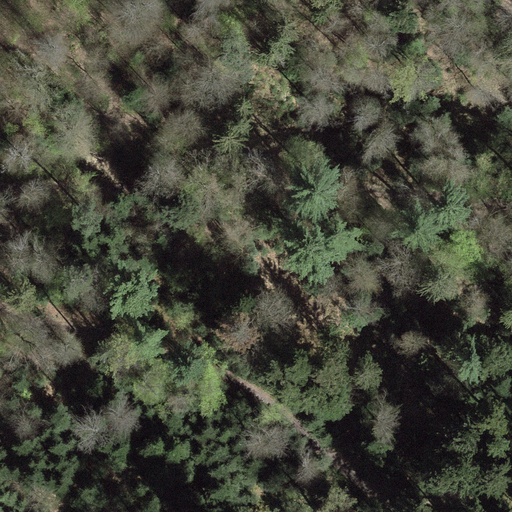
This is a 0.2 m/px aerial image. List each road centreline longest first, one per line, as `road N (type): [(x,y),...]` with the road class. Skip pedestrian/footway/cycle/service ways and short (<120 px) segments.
road 1 (track): [(354,476),(248,388),(102,333),(44,326),(0,304)]
road 2 (track): [(280,180),(0,187)]
road 3 (track): [(511,201),(280,180)]
